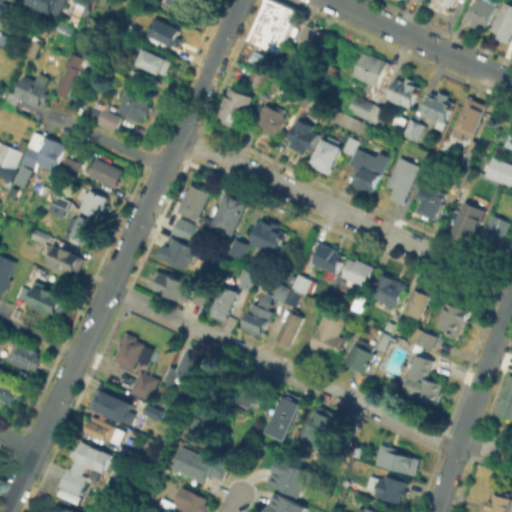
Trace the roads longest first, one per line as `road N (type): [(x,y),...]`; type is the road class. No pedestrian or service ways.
road 1 (residential): [(511,453),(445,444),(110,287)]
road 2 (residential): [(7,511),(177,138)]
road 3 (residential): [(511,290),(177,138)]
road 4 (residential): [(435,511),(511,293)]
road 5 (residential): [(511,82),(332,0)]
road 6 (residential): [(177,138),(240,0)]
road 7 (residential): [(164,167),(46,113)]
